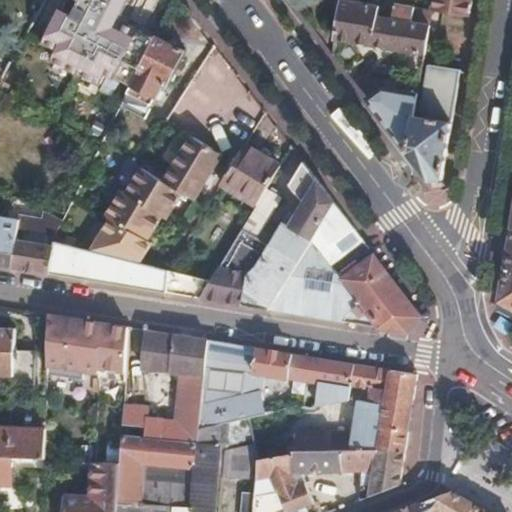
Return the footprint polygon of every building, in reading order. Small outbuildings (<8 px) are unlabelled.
[(38,10),(39,8),(43,0),(32,0),(30,5),(38,10)] [(81,0),(76,11),(61,4),(43,41),(59,49),(53,60),(101,83),(106,71),(131,83),(153,38),(113,18),(121,0),(81,0)] [(346,0),(339,0),(333,38),(423,51),(424,51),(429,22),(410,20),(412,4),(394,2),(392,15),(378,13),(379,5),(366,3),(360,2),(346,0)] [(470,0),(432,0),(431,7),(442,8),(469,12),(470,0)] [(131,83),(123,101),(147,113),(163,82),(168,84),(184,52),(153,38),(131,83)] [(0,78),(3,80),(12,63),(0,56),(0,78)] [(408,144),(405,152),(428,182),(441,177),(459,68),(427,63),(418,115),(413,114),(408,144)] [(385,127),(405,152),(408,144),(413,114),(416,91),(381,85),(364,99),(385,127)] [(99,251),(142,261),(152,243),(149,240),(163,216),(167,218),(183,191),(197,199),(224,154),(192,136),(166,181),(148,171),(99,251)] [(256,204),(266,189),(280,164),(245,143),(221,183),(256,204)] [(300,260),(335,203),(303,162),(290,184),(304,204),(290,226),(285,223),(272,245),(300,260)] [(93,249),(99,251),(148,171),(142,168),(127,193),(120,191),(107,214),(111,217),(93,249)] [(242,228),(257,237),(280,198),(266,189),(256,204),(242,228)] [(300,260),(270,309),(408,332),(420,314),(335,203),(300,260)] [(42,233),(56,235),(63,220),(45,213),(42,233)] [(0,215),(0,264),(11,266),(18,229),(28,231),(29,220),(0,215)] [(201,298),(270,309),(300,260),(272,245),(257,237),(242,228),(212,279),(201,298)] [(511,228),(499,301),(511,308),(511,228)] [(11,266),(49,272),(55,245),(30,241),(31,231),(28,231),(18,229),(11,266)] [(55,245),(56,240),(56,235),(42,233),(31,231),(30,241),(55,245)] [(85,278),(201,298),(212,279),(170,269),(142,261),(99,251),(93,249),(56,240),(55,245),(49,272),(85,278)] [(69,316),(49,313),(46,402),(46,405),(56,405),(56,390),(69,391),(71,343),(68,343),(69,316)] [(128,326),(111,324),(108,382),(125,384),(128,326)] [(0,374),(14,375),(14,384),(36,385),(37,352),(16,352),(16,328),(0,327),(0,374)] [(197,438),(199,425),(207,339),(148,329),(145,359),(151,360),(150,370),(180,374),(177,409),(150,407),(150,398),(139,397),(124,396),(123,422),(145,424),(145,435),(197,438)] [(199,425),(248,414),(264,409),(260,392),(258,392),(253,372),(319,381),(350,386),(350,383),(354,364),(275,350),(207,339),(199,425)] [(354,364),(350,383),(372,387),(370,402),(357,400),(353,431),(329,431),(328,450),(404,448),(416,374),(354,364)] [(350,386),(319,381),(315,402),(348,396),(350,386)] [(124,396),(139,397),(140,387),(125,385),(124,396)] [(121,461),(119,499),(117,511),(219,511),(223,475),(256,477),(259,452),(248,414),(199,425),(197,438),(145,435),(122,434),(121,461)] [(122,434),(145,435),(145,424),(123,422),(122,434)] [(0,427),(0,457),(13,457),(44,458),(45,429),(0,427)] [(294,451),(328,450),(329,431),(330,429),(295,428),(294,451)] [(259,452),(256,477),(255,492),(252,511),(284,511),(309,503),(302,482),(292,483),(293,471),(371,470),(370,482),(370,495),(398,484),(404,448),(328,450),(294,451),(259,452)] [(0,484),(12,485),(13,457),(0,457),(0,484)] [(370,495),(370,482),(362,481),(361,499),(370,495)] [(491,511),(452,489),(394,511),(491,511)] [(242,511),(252,511),(255,492),(244,492),(242,511)] [(117,511),(119,499),(65,496),(64,511),(117,511)]
